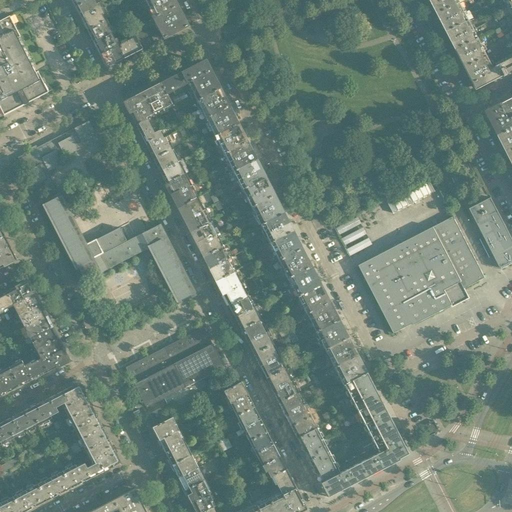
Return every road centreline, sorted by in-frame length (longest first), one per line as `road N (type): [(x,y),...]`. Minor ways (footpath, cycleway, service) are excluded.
road 1 (residential): [(321,511),(103,87)]
road 2 (residential): [(207,33),(385,376)]
road 3 (residential): [(385,376),(508,314)]
road 4 (residential): [(467,109),(412,0)]
